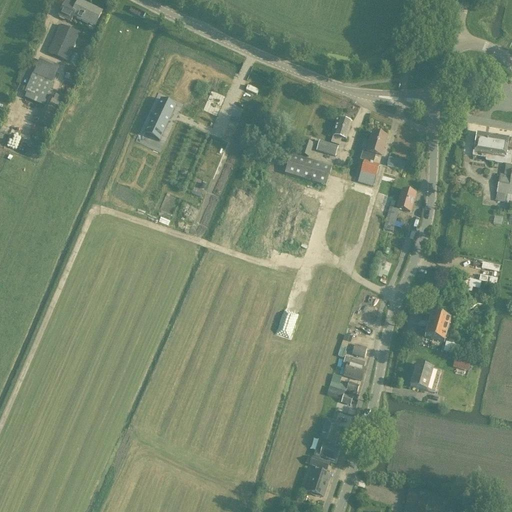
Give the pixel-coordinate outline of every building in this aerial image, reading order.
[(70,23),(73,17),(89,25),(93,18),(98,21),(102,13),(78,2),(76,7),(66,3),(59,17),(70,23)] [(67,63),(79,35),(61,26),(48,54),(67,63)] [(159,57),(174,64),(180,53),(165,45),(159,57)] [(40,62),(34,75),(48,81),(53,68),(40,62)] [(66,74),(64,80),(74,83),(76,78),(66,74)] [(48,81),(34,75),(26,93),(46,101),(53,83),(48,81)] [(210,91),(201,111),(216,117),(225,97),(210,91)] [(161,100),(146,134),(162,141),(177,108),(161,100)] [(351,124),(339,120),(331,144),(339,146),(341,140),(346,141),(351,124)] [(360,161),(363,162),(373,165),(376,156),(382,158),(387,138),(372,134),(366,152),(363,151),(360,161)] [(487,162),(493,163),(494,155),(492,154),(495,137),(477,134),(473,157),(487,160),(487,162)] [(509,139),(495,137),(492,154),(494,155),(493,163),(511,166),(511,158),(511,152),(507,152),(509,139)] [(327,144),(323,154),(335,158),(338,148),(327,144)] [(308,159),(310,152),(303,150),(300,157),(308,159)] [(331,169),(290,156),(284,175),(326,188),(331,169)] [(401,179),(405,163),(389,158),(385,174),(401,179)] [(373,165),(363,162),(357,183),(373,187),(379,166),(373,165)] [(497,194),(508,196),(510,183),(511,178),(500,176),(497,194)] [(352,190),(340,236),(359,241),(371,195),(352,190)] [(309,251),(322,199),(290,191),(277,242),(309,251)] [(403,191),(397,209),(410,213),(415,194),(403,191)] [(381,274),(388,276),(391,264),(384,262),(381,274)] [(483,264),(481,270),(498,274),(500,268),(483,264)] [(496,286),(497,280),(480,276),(479,282),(496,286)] [(444,344),(451,321),(431,315),(429,324),(420,322),(419,327),(427,330),(425,338),(444,344)] [(350,345),(352,338),(345,336),(343,343),(350,345)] [(446,343),(444,352),(458,356),(460,347),(446,343)] [(367,350),(355,346),(352,356),(364,360),(367,350)] [(349,359),(345,358),(342,368),(346,370),(344,377),(361,382),(365,370),(364,369),(366,363),(349,358),(349,359)] [(455,359),(453,366),(460,368),(462,361),(455,359)] [(410,387),(435,394),(441,373),(416,366),(410,387)] [(359,387),(349,383),(346,391),(357,394),(359,387)] [(344,396),(341,404),(350,407),(353,399),(344,396)] [(319,441),(314,457),(320,459),(320,457),(335,462),(339,451),(327,447),(328,444),(330,445),(333,434),(335,434),(338,425),(328,421),(321,441),(319,441)] [(330,477),(324,476),(326,472),(329,464),(312,459),(310,467),(316,469),(314,472),(313,472),(307,493),(309,494),(311,496),(313,497),(315,497),(317,498),(320,497),(323,498),(325,491),(326,491),(326,490),(327,485),(327,486),(328,485),(327,485),(330,477)] [(409,492),(404,511),(425,511),(429,496),(409,492)] [(451,498),(447,511),(455,511),(458,500),(451,498)]
